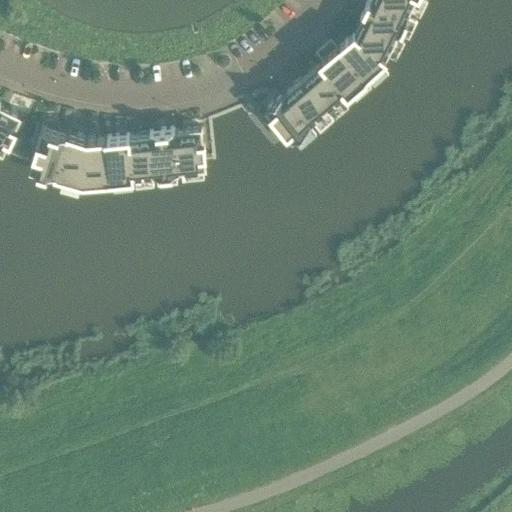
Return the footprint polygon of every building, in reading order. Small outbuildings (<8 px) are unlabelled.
[(386,0),(367,0),(361,13),(397,30),(407,10),(386,0)] [(386,0),(407,10),(412,0),(386,0)] [(355,29),(354,30),(385,55),(397,30),(361,13),(360,14),(362,15),(355,29)] [(339,41),(338,42),(365,73),(385,55),(354,30),(340,42),(339,41)] [(338,42),(321,57),(347,88),(365,73),(338,42)] [(321,59),(302,75),(327,105),(347,88),(321,57),(320,58),(321,59)] [(285,88),(284,89),(310,120),(327,105),(302,75),(286,89),(285,88)] [(284,89),(265,104),(286,129),(288,131),(291,135),(310,120),(284,89)] [(0,100),(0,147),(2,148),(3,148),(4,145),(8,137),(10,138),(16,125),(15,124),(20,113),(0,102),(1,101),(0,100)] [(30,160),(55,168),(56,168),(69,129),(68,129),(67,130),(42,122),(31,157),(30,160)] [(175,126),(174,126),(178,167),(179,167),(205,164),(205,158),(205,155),(204,151),(206,151),(205,137),(203,137),(201,125),(175,128),(175,126)] [(174,126),(151,128),(155,169),(154,169),(154,171),(179,168),(179,167),(178,167),(174,126)] [(130,132),(128,132),(132,172),(154,169),(155,169),(151,128),(150,128),(150,130),(130,132)] [(55,168),(55,169),(83,177),(83,176),(87,135),(69,129),(56,168),(55,168)] [(107,133),(106,133),(110,174),(111,174),(113,174),(132,172),(128,132),(107,134),(107,133)] [(83,176),(83,177),(111,175),(111,174),(110,174),(106,133),(87,135),(83,176)]
